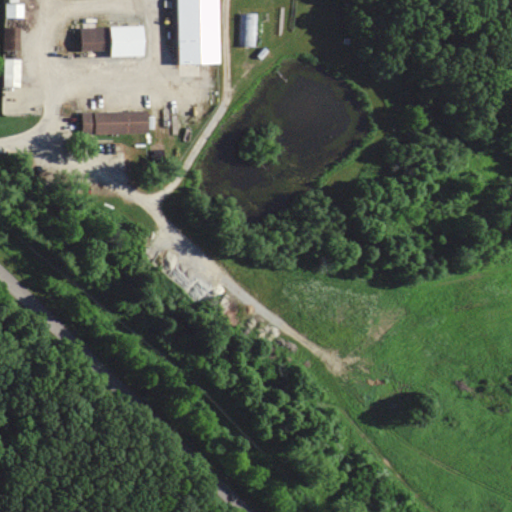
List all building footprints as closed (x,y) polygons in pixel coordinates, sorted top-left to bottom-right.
[(213,0),(172,0),(173,62),(215,62),(213,0)] [(20,3),(3,3),(3,18),(20,18),(20,3)] [(134,26),(77,26),(77,48),(134,48),(134,26)] [(0,49),(17,49),(17,27),(0,27),(0,49)] [(17,58),(0,58),(0,90),(17,90),(17,58)] [(145,110),(78,110),(78,133),(145,133),(145,110)]
